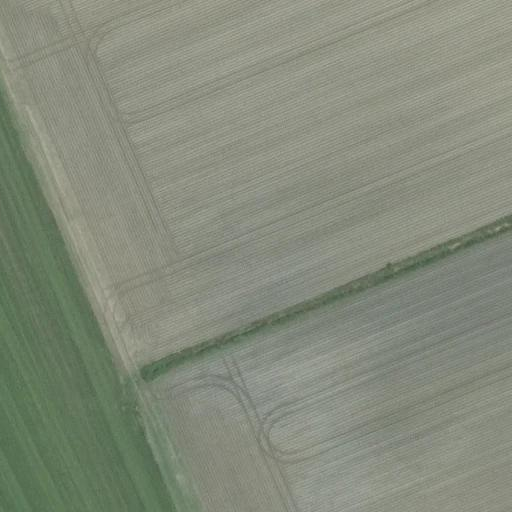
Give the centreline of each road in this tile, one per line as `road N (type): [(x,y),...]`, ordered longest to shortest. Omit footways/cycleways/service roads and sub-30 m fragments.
road 1 (track): [(0,71),(181,511)]
road 2 (track): [(127,511),(0,200)]
